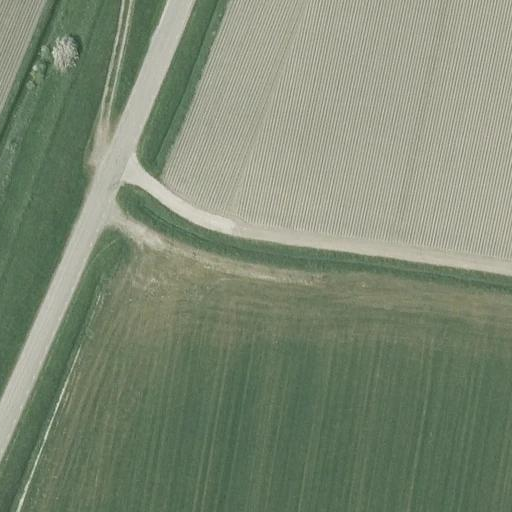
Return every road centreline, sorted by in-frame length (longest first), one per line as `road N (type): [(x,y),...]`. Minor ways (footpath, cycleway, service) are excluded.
road 1 (track): [(511,274),(240,236),(172,207),(102,155),(125,0)]
road 2 (secondary): [(0,434),(177,0)]
road 3 (track): [(511,310),(187,254),(95,211)]
